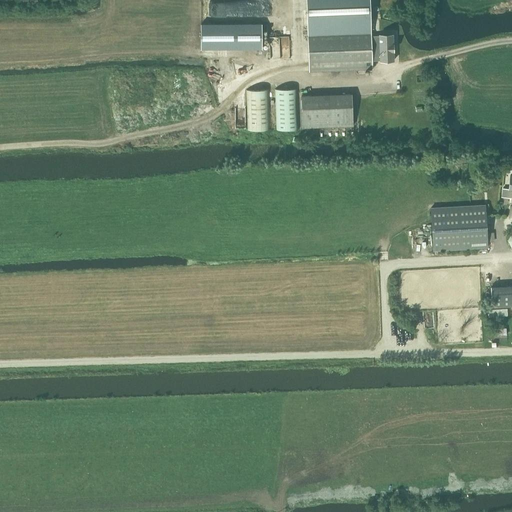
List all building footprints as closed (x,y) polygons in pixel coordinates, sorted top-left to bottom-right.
[(369,0),(307,0),(308,30),(310,71),(372,69),(372,61),(380,60),(380,61),(394,61),(393,34),(380,35),(371,36),(371,28),(369,0)] [(228,24),(201,24),(201,49),(214,49),(262,49),(262,24),(228,24)] [(298,89),(275,90),(276,131),(299,130),(298,89)] [(246,91),(247,120),(247,130),(270,129),(269,90),(246,91)] [(302,129),(353,127),(352,94),(301,95),(302,129)] [(433,251),(488,247),(485,205),(431,208),(432,238),(433,251)] [(492,307),(511,306),(511,285),(491,287),(492,307)]
